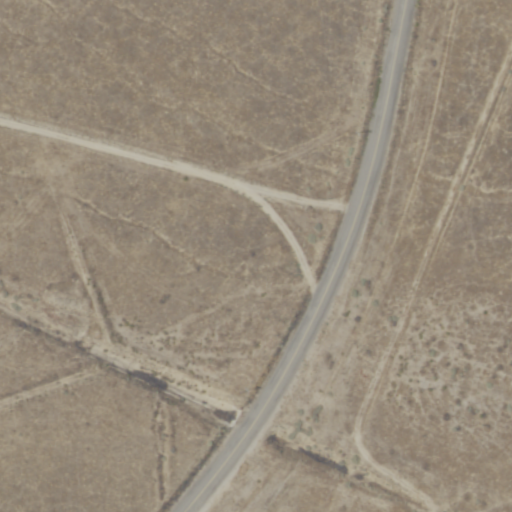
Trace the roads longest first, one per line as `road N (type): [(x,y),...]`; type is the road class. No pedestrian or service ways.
road 1 (residential): [(181,511),(243,434),(317,305),(355,211),(405,0)]
road 2 (track): [(355,211),(243,187),(0,112)]
road 3 (track): [(317,305),(296,247),(243,187)]
